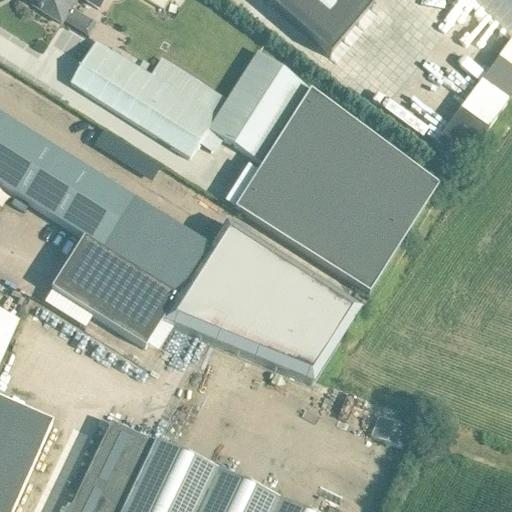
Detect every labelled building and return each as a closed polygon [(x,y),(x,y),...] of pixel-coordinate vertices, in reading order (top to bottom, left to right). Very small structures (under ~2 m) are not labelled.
[(34,0),(30,6),(47,17),(61,25),(76,0),(80,0),(98,11),(104,0),(34,0)] [(142,0),(163,12),(171,0),(142,0)] [(259,0),(329,60),(373,9),(362,0),(259,0)] [(481,158),(511,107),(511,41),(452,140),(481,158)] [(71,86),(139,129),(191,161),(200,148),(213,157),(222,142),(262,168),(234,213),(369,298),(438,190),(257,55),(227,101),(161,60),(151,77),(98,44),(71,86)] [(161,323),(207,250),(0,119),(0,188),(83,241),(50,292),(144,351),(161,323)] [(158,179),(166,162),(104,134),(96,151),(158,179)] [(223,226),(207,250),(161,323),(311,386),(359,311),(223,226)] [(0,364),(18,324),(0,315),(0,364)] [(0,511),(14,511),(52,426),(0,402),(0,511)] [(379,418),(371,438),(403,450),(410,430),(379,418)] [(124,511),(155,448),(110,426),(69,511),(124,511)] [(124,511),(290,511),(155,447),(155,448),(124,511)]
